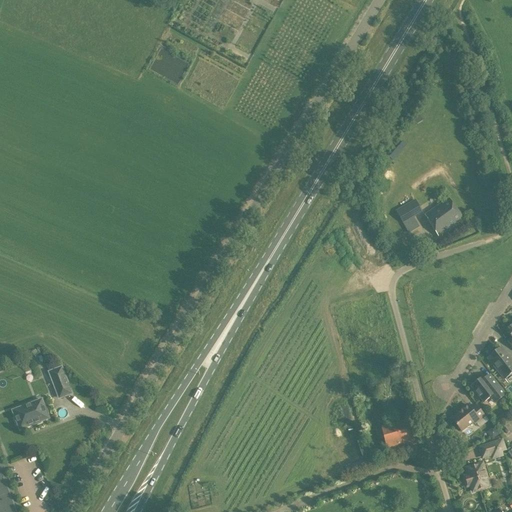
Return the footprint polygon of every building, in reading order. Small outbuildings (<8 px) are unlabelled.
[(438,235),(462,219),(448,200),(426,216),(438,235)] [(414,202),(395,213),(401,222),(410,217),(411,216),(418,212),(420,211),(418,208),(414,202)] [(416,224),(405,230),(408,235),(418,230),(419,229),(416,224)] [(504,380),(511,374),(511,362),(502,349),(488,360),(504,380)] [(54,388),(66,383),(60,367),(48,371),(54,388)] [(487,384),(483,379),(472,388),(484,404),(495,395),(498,398),(503,393),(492,380),(487,384)] [(34,407),(32,403),(13,410),(16,418),(15,419),(17,424),(18,424),(20,429),(34,423),(35,425),(40,422),(40,421),(48,418),(46,413),(47,413),(45,408),(44,408),(42,403),(34,407)] [(472,412),(468,407),(461,412),(462,413),(453,421),(462,433),(475,423),(480,428),(489,421),(486,416),(484,417),(476,408),(472,412)] [(422,445),(414,421),(393,426),(382,430),(389,455),(392,455),(392,454),(422,445)] [(491,461),(503,457),(502,452),(506,451),(503,439),(477,447),(481,460),(490,457),(491,461)] [(20,511),(5,471),(0,458),(0,511),(20,511)] [(490,489),(483,468),(483,466),(466,471),(469,478),(465,479),(468,489),(471,488),(473,494),(490,489)]
